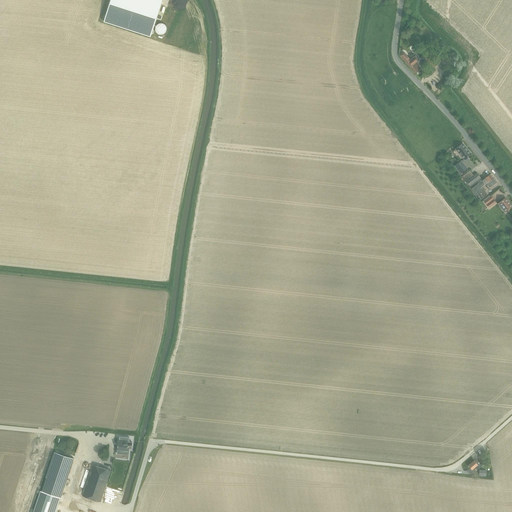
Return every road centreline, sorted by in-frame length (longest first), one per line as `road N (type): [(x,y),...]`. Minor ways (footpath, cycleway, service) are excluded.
road 1 (unclassified): [(0,429),(445,471),(511,418)]
road 2 (tertiary): [(511,194),(395,56),(401,0)]
